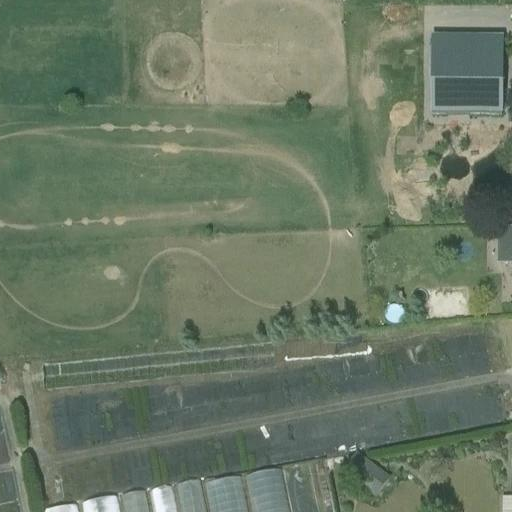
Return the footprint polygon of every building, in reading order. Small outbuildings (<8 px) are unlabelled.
[(431,38),(430,116),(500,117),(502,39),(431,38)] [(363,490),(377,471),(357,455),(342,474),(363,490)] [(286,511),(281,472),(244,477),(248,511),(286,511)] [(151,511),(245,511),(241,479),(201,485),(200,483),(148,491),(151,511)] [(117,498),(79,505),(80,511),(147,511),(144,494),(117,498)]
